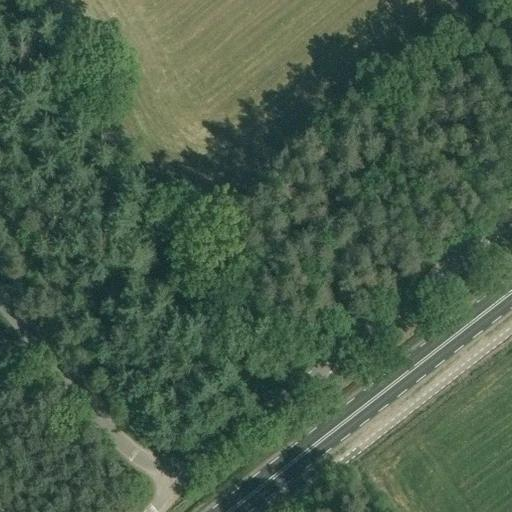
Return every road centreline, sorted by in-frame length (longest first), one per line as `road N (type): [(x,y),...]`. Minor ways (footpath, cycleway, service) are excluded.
road 1 (unclassified): [(173,470),(275,411),(511,217)]
road 2 (primary): [(234,511),(511,295)]
road 3 (unclassified): [(173,470),(124,452),(0,301)]
